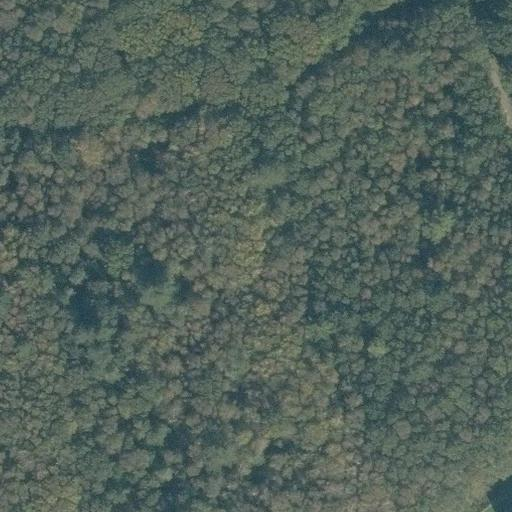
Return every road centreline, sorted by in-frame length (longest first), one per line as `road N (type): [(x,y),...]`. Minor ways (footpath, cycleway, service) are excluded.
road 1 (track): [(399,0),(263,92),(204,110),(0,136)]
road 2 (unclassified): [(511,124),(469,0)]
